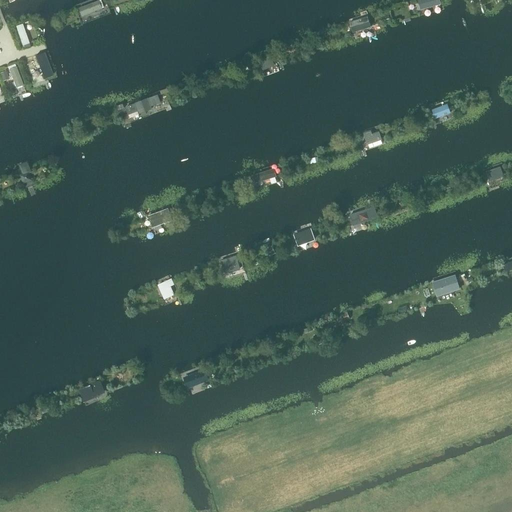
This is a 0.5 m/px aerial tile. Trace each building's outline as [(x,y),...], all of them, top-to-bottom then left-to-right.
[(99,0),(79,8),(82,16),(102,9),(102,8),(104,7),(101,0),(99,1),(99,0)] [(441,5),(440,0),(417,0),(420,11),(441,5)] [(355,31),(370,26),(368,17),(362,19),(363,20),(353,24),(355,31)] [(275,66),(271,57),(258,61),(262,71),(275,66)] [(137,112),(138,115),(152,109),(151,106),(161,103),(157,95),(147,99),(147,98),(134,103),(134,104),(125,107),(128,116),(137,112)] [(448,104),(432,110),(435,118),(451,113),(448,104)] [(363,134),(367,145),(382,140),(379,132),(372,134),(371,131),(363,134)] [(31,172),(27,162),(19,165),(22,173),(18,175),(22,185),(31,181),(28,174),(31,172)] [(501,167),(486,172),(490,181),(504,176),(501,167)] [(274,169),(252,176),(254,184),(276,177),(274,169)] [(378,218),(374,207),(349,215),(353,227),(378,218)] [(152,228),(173,221),(168,208),(147,216),(152,228)] [(309,235),(307,231),(295,236),(298,246),(314,241),(312,234),(309,235)] [(240,269),(236,255),(220,260),(225,274),(240,269)] [(453,275),(437,280),(441,295),(454,291),(452,285),(455,284),(453,275)] [(169,280),(158,285),(163,300),(173,296),(169,286),(171,285),(169,280)] [(317,346),(318,345),(324,343),(321,333),(314,335),(317,346)] [(193,389),(201,385),(197,376),(203,373),(201,369),(181,377),(184,382),(188,379),(193,389)] [(101,381),(79,390),(84,403),(106,394),(101,381)]
